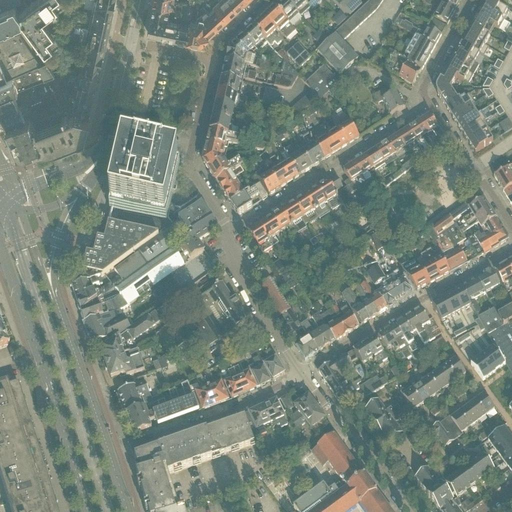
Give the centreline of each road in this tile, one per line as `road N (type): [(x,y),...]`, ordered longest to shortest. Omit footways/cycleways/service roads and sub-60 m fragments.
road 1 (residential): [(511,250),(304,371)]
road 2 (residential): [(230,232),(425,99)]
road 3 (residential): [(213,59),(189,163),(230,232)]
road 4 (tertiary): [(109,455),(54,297)]
road 5 (tertiary): [(40,358),(87,511)]
road 6 (residential): [(304,371),(243,279),(230,232)]
road 7 (residential): [(511,225),(425,99)]
road 8 (residential): [(304,371),(392,488)]
